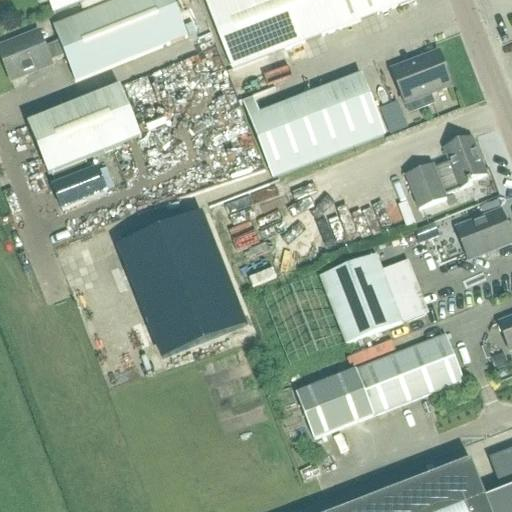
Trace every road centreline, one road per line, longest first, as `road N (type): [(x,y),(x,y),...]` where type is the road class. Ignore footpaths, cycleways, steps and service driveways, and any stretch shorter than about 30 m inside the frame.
road 1 (unclassified): [(320,489),(511,414)]
road 2 (unclassified): [(59,303),(0,153)]
road 3 (unclassified): [(511,135),(459,0)]
